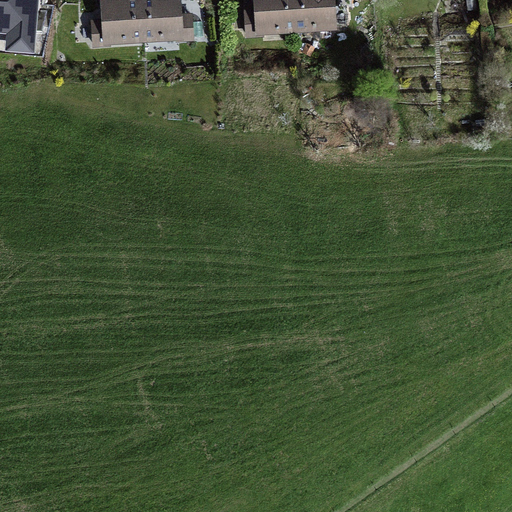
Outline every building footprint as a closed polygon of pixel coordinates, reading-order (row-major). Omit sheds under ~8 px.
[(30,62),(34,0),(0,0),(0,41),(4,41),(4,60),(30,62)] [(139,0),(97,3),(100,56),(142,54),(139,0)] [(180,0),(146,0),(139,0),(142,54),(184,51),(180,0)] [(291,0),(249,0),(253,45),(295,41),(291,0)] [(333,0),(291,0),(295,41),(337,38),(333,0)]
